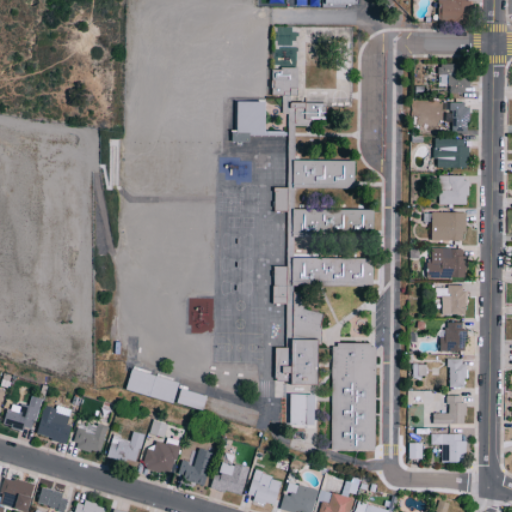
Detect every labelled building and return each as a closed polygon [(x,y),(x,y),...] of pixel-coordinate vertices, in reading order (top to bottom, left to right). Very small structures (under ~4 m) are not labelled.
[(468,0),(438,0),(439,21),(469,21),(468,0)] [(291,26),(275,26),(276,45),(294,44),(294,33),(291,33),(291,26)] [(469,91),(470,74),(461,74),(461,64),(439,63),(439,85),(449,86),(449,91),(469,91)] [(294,70),(296,101),(302,101),(302,103),(322,103),(322,119),(309,117),(309,120),(309,121),(300,120),(300,126),(292,126),(292,161),(324,161),(351,161),(351,180),(351,192),(325,192),(293,192),(293,211),(325,210),(371,210),(370,241),(325,240),(292,239),(292,242),(292,260),(325,259),(370,259),(369,290),(325,289),(290,289),(290,296),(300,296),(300,303),(302,313),(321,319),(321,351),(314,350),(314,363),(314,385),(273,385),(274,364),(274,351),(285,351),(284,308),(271,309),(271,303),(271,269),(284,269),(284,242),(284,216),(271,216),(271,189),(285,190),(285,181),(285,120),(285,116),(280,115),(280,98),(269,98),(268,70),(294,70)] [(236,101),(236,133),(263,133),(263,101),(236,101)] [(468,102),(452,102),(451,131),(467,131),(468,102)] [(440,106),(429,106),(430,126),(441,126),(440,106)] [(437,167),(467,168),(467,139),(434,138),(434,159),(437,159),(437,167)] [(439,204),(467,204),(467,175),(439,175),(439,204)] [(431,240),(464,240),(465,212),(431,212),(431,240)] [(462,249),(428,248),(428,277),(466,278),(467,257),(462,257),(462,249)] [(465,314),(465,287),(435,286),(435,296),(442,296),(441,314),(465,314)] [(439,350),(465,351),(465,322),(447,322),(447,330),(440,330),(439,350)] [(131,365),(108,366),(108,365),(108,341),(129,341),(130,365),(131,365)] [(369,348),(369,351),(374,350),(374,363),(374,424),(374,451),(329,452),(330,424),(330,363),(330,348),(369,348)] [(448,387),(464,387),(465,359),(448,358),(448,387)] [(427,364),(413,364),(412,375),(426,376),(427,364)] [(205,399),(209,401),(212,395),(259,410),(255,425),(253,430),(236,425),(205,416),(144,398),(124,392),(130,372),(144,376),(178,385),(176,390),(205,399)] [(314,425),(315,394),(291,394),(290,425),(314,425)] [(433,424),(466,423),(465,403),(461,403),(461,395),(447,396),(447,413),(433,413),(433,424)] [(4,423),(32,431),(40,401),(31,399),(29,407),(10,402),(4,423)] [(36,435),(67,442),(71,426),(67,425),(70,410),(43,404),(36,435)] [(78,420),(72,445),(100,453),(107,428),(78,420)] [(150,434),(165,436),(167,423),(152,420),(150,434)] [(113,435),(107,455),(136,463),(144,434),(133,431),(130,440),(113,435)] [(464,434),(430,433),(430,444),(441,444),(440,462),(464,462),(464,434)] [(156,440),(153,450),(146,448),(141,466),(170,475),(179,445),(172,443),(173,439),(168,438),(166,443),(156,440)] [(422,443),(409,443),(408,458),(422,458),(422,443)] [(178,476),(206,483),(213,452),(198,448),(195,464),(181,461),(178,476)] [(249,468),(220,461),(213,489),(242,495),(249,468)] [(247,498),(275,505),(282,479),(254,472),(247,498)] [(0,493),(0,503),(27,511),(28,511),(36,485),(5,476),(0,493)] [(281,509),(295,511),(312,511),(318,489),(287,482),(281,509)] [(56,511),(57,511),(61,511),(64,511),(68,495),(40,488),(36,503),(49,506),(47,511),(56,511)] [(317,511),(348,511),(353,498),(319,489),(316,500),(321,501),(317,511)] [(78,500),(74,511),(104,511),(105,508),(78,500)] [(451,506),(451,504),(438,500),(435,511),(438,511),(458,511),(460,509),(451,506)] [(353,511),(387,511),(388,511),(357,501),(353,511)]
